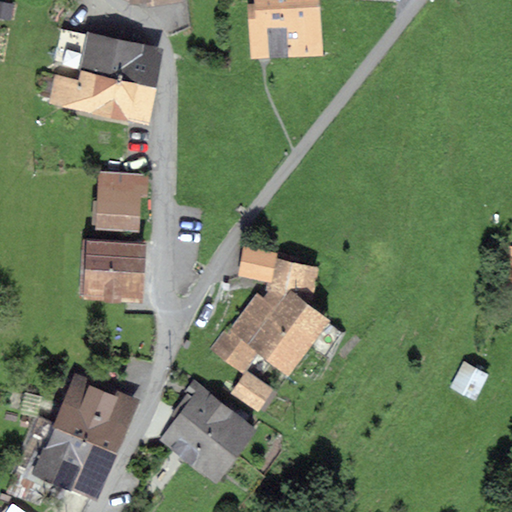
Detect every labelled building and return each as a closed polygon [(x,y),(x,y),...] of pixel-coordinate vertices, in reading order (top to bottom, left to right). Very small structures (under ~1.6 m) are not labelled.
[(272,0),(255,1),(258,39),(285,37),(286,53),(312,51),(309,0),(272,0)] [(62,31),(55,63),(84,70),(148,83),(155,48),(92,35),(92,37),(62,31)] [(57,76),(52,99),(139,118),(148,83),(84,70),(82,81),(57,76)] [(146,191),(147,176),(104,173),(103,188),(99,187),(98,199),(102,199),(100,224),(126,226),(126,190),(146,191)] [(92,295),(92,285),(136,288),(138,249),(109,247),(109,240),(83,239),(81,294),(92,295)] [(270,275),(273,259),(274,255),(272,255),(247,250),(244,270),(270,275)] [(310,295),(315,270),(273,259),(270,275),(268,284),(294,291),(304,293),(310,295)] [(294,291),(254,345),(285,368),(325,314),(301,297),(304,293),(294,291)] [(484,374),(466,365),(455,384),(473,394),(484,374)] [(248,374),(236,391),(257,405),(268,388),(248,374)] [(68,404),(121,426),(130,403),(76,382),(68,404)] [(230,406),(227,409),(194,384),(190,390),(195,394),(191,399),(186,396),(177,408),(182,412),(230,448),(248,423),(233,412),(235,410),(230,406)] [(58,426),(111,448),(121,426),(68,404),(58,426)] [(191,459),(210,474),(230,448),(182,412),(167,432),(195,453),(191,459)] [(50,485),(55,475),(92,491),(111,448),(58,426),(50,443),(42,439),(27,475),(50,485)]
